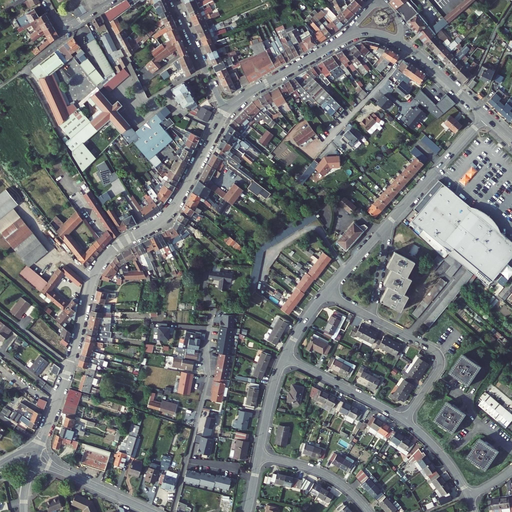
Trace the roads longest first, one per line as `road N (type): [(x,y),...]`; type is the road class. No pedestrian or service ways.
road 1 (tertiary): [(227,108),(163,217),(122,241),(94,273),(34,458)]
road 2 (residential): [(209,325),(207,379),(172,511)]
road 3 (residential): [(371,316),(441,358),(404,420)]
road 4 (residential): [(485,115),(387,224)]
road 5 (residential): [(404,420),(284,356)]
road 6 (tertiary): [(338,40),(227,108)]
road 7 (residential): [(34,458),(150,511)]
road 8 (residential): [(259,455),(327,475),(369,511)]
road 9 (tertiary): [(173,0),(227,108)]
